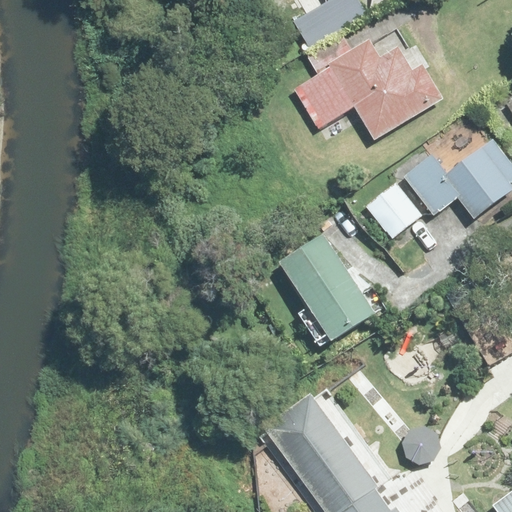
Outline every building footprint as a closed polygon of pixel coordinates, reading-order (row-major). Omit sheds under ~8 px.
[(325,0),(328,5),(303,17),(316,45),(369,20),(359,0),(325,0)] [(321,74),(295,87),(320,132),(358,111),(376,143),(452,102),(432,67),(418,74),(406,52),(384,60),(376,43),(355,52),(346,37),(310,57),(321,74)] [(429,154),(403,178),(438,216),(456,199),(481,226),(511,197),(511,161),(491,139),(450,177),(429,154)] [(392,180),(363,203),(393,240),(422,217),(392,180)] [(326,238),(280,268),(330,344),(376,313),(326,238)] [(435,343),(430,339),(427,338),(424,337),(421,337),(418,337),(415,338),(412,339),(409,341),(407,344),(405,346),(404,349),(403,352),(403,355),(403,358),(404,362),(405,364),(407,367),(409,369),(412,371),(414,373),(417,374),(420,374),(424,374),(427,374),(430,372),(432,371),(435,369),(437,366),(439,364),(440,361),(440,358),(440,354),(440,351),(439,348),(437,345),(435,343)] [(391,511),(313,404),(267,437),(321,511),(391,511)] [(408,436),(402,433),(398,433),(395,433),(391,434),(388,435),(385,437),(383,439),(380,442),(379,445),(378,448),(377,451),(377,455),(377,458),(379,461),(380,464),(382,467),(385,469),(388,471),(391,472),(394,473),(398,473),(401,473),(404,472),(408,470),(410,468),(413,466),(415,463),(416,460),(417,457),(417,453),(417,450),(416,446),(415,443),(413,440),(410,438),(408,436)]
